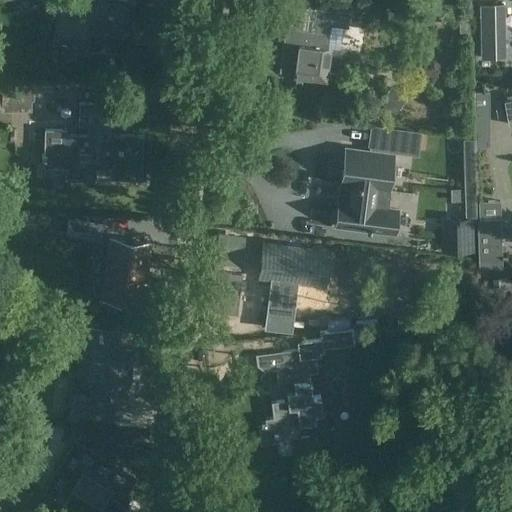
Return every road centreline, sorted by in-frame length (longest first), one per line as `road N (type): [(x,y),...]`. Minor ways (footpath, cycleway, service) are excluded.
road 1 (residential): [(201,511),(183,300),(222,0)]
road 2 (unclassified): [(437,511),(477,425),(511,405)]
